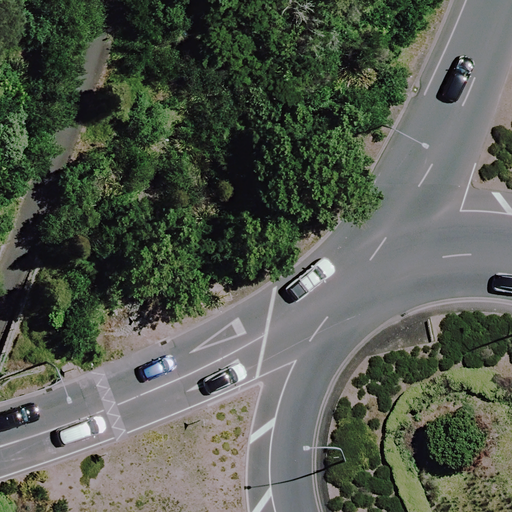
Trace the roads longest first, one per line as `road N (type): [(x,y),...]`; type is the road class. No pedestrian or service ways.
road 1 (primary): [(0,441),(157,386),(262,336),(327,320)]
road 2 (secondary): [(384,272),(500,0)]
road 3 (primary): [(301,511),(291,445),(327,320)]
road 4 (primary): [(384,272),(443,257),(511,258)]
